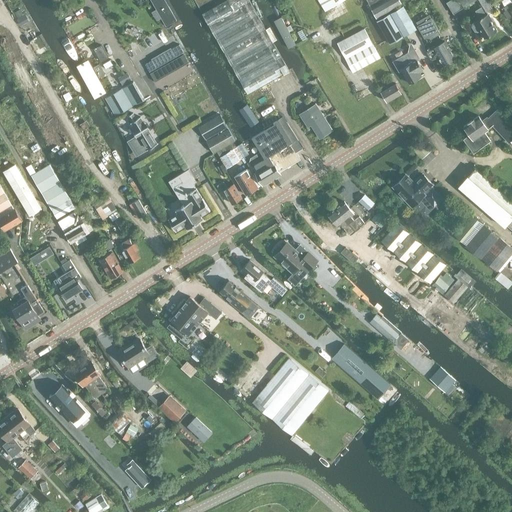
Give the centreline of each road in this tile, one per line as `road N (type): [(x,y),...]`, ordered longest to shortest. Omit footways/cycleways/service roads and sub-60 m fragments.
road 1 (tertiary): [(0,375),(511,53)]
road 2 (unknown): [(236,227),(167,102),(137,79),(91,0)]
road 3 (unclassified): [(193,511),(274,478),(305,484),(340,511)]
